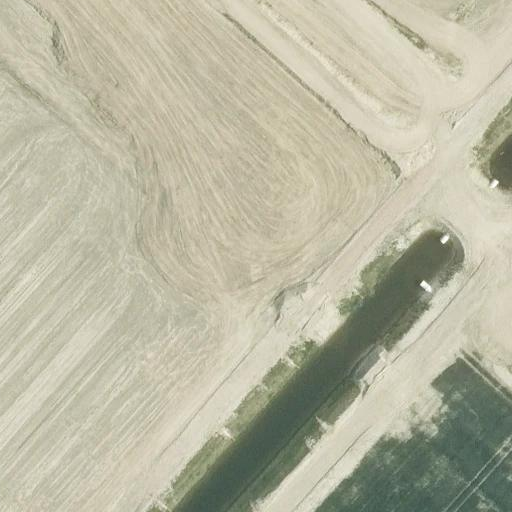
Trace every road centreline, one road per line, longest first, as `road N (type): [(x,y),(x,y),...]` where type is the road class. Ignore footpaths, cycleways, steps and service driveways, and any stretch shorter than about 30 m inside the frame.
road 1 (unclassified): [(419,176),(119,511)]
road 2 (unclassified): [(280,511),(509,257)]
road 3 (unclassified): [(419,176),(222,0)]
road 4 (unclassified): [(344,0),(473,115)]
road 5 (unclassified): [(509,257),(419,176)]
